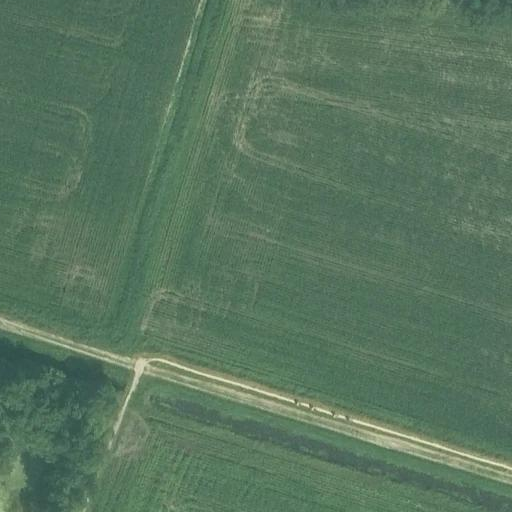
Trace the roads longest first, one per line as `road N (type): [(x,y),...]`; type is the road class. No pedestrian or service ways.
road 1 (track): [(511,476),(140,370)]
road 2 (track): [(140,370),(0,328)]
